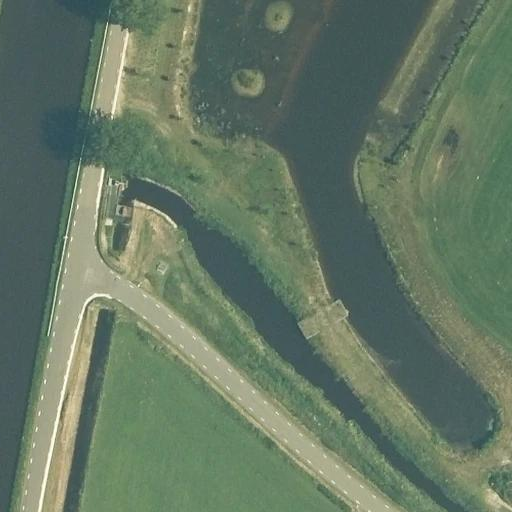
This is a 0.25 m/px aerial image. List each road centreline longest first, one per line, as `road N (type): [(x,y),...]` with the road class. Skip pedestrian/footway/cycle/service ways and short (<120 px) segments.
road 1 (tertiary): [(381,511),(121,286),(76,270)]
road 2 (tertiary): [(76,270),(124,0)]
road 3 (tertiary): [(31,511),(76,270)]
